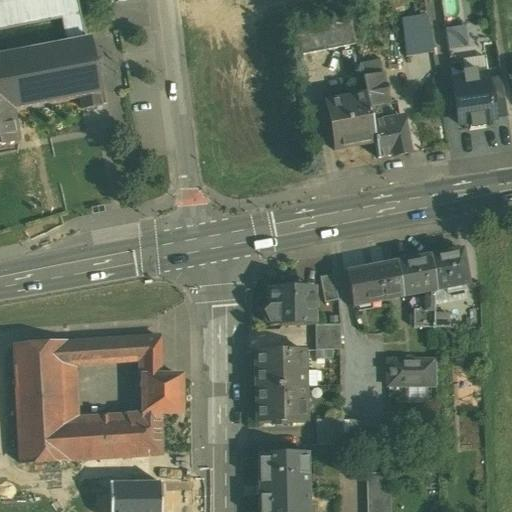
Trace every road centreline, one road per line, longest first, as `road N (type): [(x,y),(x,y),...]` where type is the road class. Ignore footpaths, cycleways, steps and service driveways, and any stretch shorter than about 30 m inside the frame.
road 1 (secondary): [(201,243),(511,182)]
road 2 (residential): [(213,511),(213,305),(201,243)]
road 3 (residential): [(201,243),(167,0)]
road 4 (secondary): [(0,280),(201,243)]
